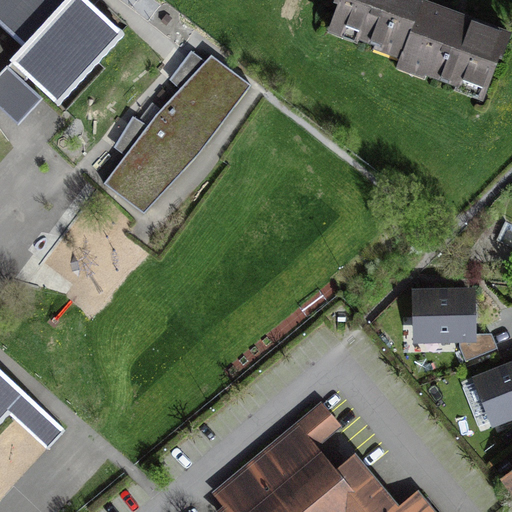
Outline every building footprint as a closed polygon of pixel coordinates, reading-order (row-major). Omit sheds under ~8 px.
[(0,0),(0,22),(25,46),(14,58),(55,97),(113,35),(75,0),(0,0)] [(462,20),(421,5),(422,0),(341,0),(333,24),(405,50),(400,61),(483,91),(503,35),(462,20)] [(144,219),(249,87),(210,56),(104,187),(118,198),(144,219)] [(410,282),(411,337),(473,335),(472,281),(410,282)] [(511,415),(511,354),(468,372),(489,425),(511,415)] [(66,428),(0,369),(0,413),(6,407),(50,446),(66,428)] [(397,511),(353,465),(334,483),(307,451),(333,428),(315,407),(283,435),(288,441),(212,504),(218,511),(427,511),(418,500),(403,511),(397,511)] [(511,463),(501,471),(511,487),(511,463)]
